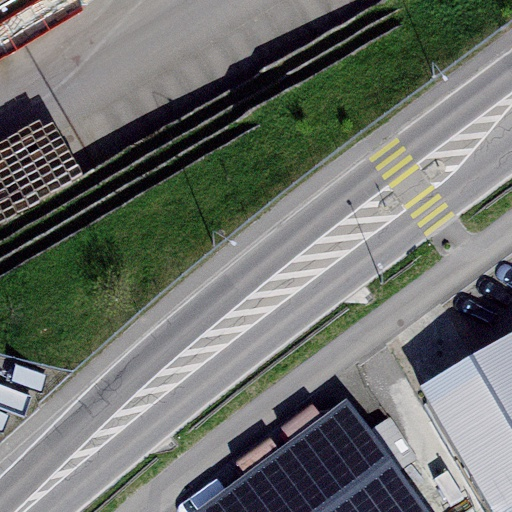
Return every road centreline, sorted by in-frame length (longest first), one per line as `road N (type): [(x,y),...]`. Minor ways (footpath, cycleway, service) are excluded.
road 1 (primary): [(32,511),(164,383),(511,124)]
road 2 (track): [(511,230),(157,511)]
